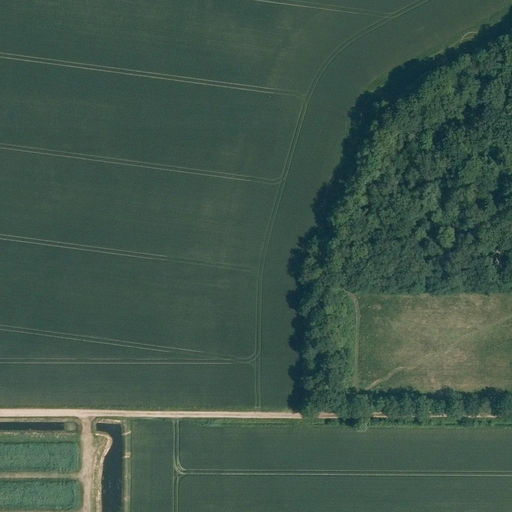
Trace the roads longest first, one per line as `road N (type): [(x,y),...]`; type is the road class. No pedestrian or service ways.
road 1 (track): [(348,417),(87,414)]
road 2 (track): [(511,416),(348,417)]
